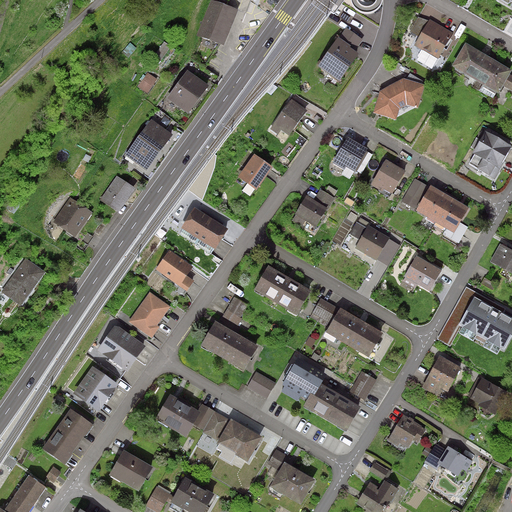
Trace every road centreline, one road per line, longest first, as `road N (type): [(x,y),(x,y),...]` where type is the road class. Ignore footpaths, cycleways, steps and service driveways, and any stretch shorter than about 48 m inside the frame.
road 1 (primary): [(296,0),(0,420)]
road 2 (residential): [(162,360),(348,468)]
road 3 (residential): [(249,236),(425,341)]
road 4 (residential): [(339,112),(500,209)]
road 5 (residential): [(72,486),(162,360)]
road 6 (residential): [(249,236),(339,112)]
road 7 (residential): [(500,209),(425,341)]
road 8 (residential): [(162,360),(249,236)]
road 9 (residential): [(425,341),(348,468)]
road 10 (unclassified): [(0,92),(99,0)]
road 11 (residential): [(339,112),(384,40),(390,0)]
